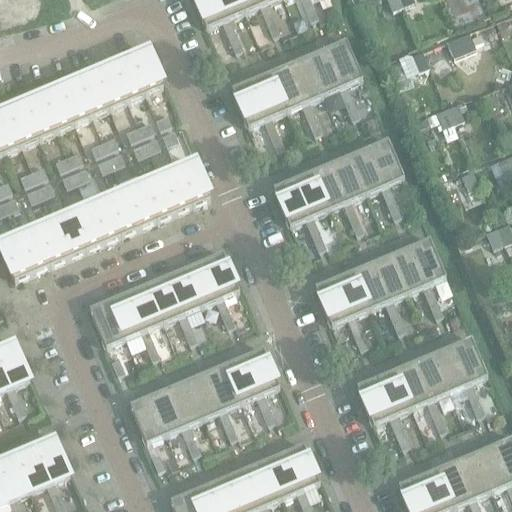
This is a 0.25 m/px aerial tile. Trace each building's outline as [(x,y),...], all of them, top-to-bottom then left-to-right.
[(226,27),(214,0),(191,0),(206,35),(222,29),(228,43),(236,40),(230,25),(226,27)] [(245,19),(236,0),(214,0),(226,27),(230,25),(245,19)] [(263,11),(258,0),(236,0),(245,19),(260,13),(266,28),(274,24),(267,9),(263,11)] [(282,3),(280,0),(258,0),(263,11),(267,9),(282,3)] [(280,0),(282,3),(289,0),(298,0),(304,12),(311,9),(307,0),(280,0)] [(318,24),(311,9),(304,12),(310,27),(318,24)] [(280,40),(274,24),(266,28),(273,43),(280,40)] [(506,24),(497,28),(502,42),(511,38),(506,24)] [(243,56),(236,40),(228,43),(235,59),(243,56)] [(362,86),(350,56),(347,48),(331,54),(326,56),(343,95),(346,93),(362,86)] [(343,95),(326,56),(308,64),(324,102),(339,96),(345,111),(353,108),(346,93),(343,95)] [(163,91),(154,70),(149,57),(130,65),(145,101),(163,94),(162,91),(163,91)] [(324,102),(308,64),(289,71),(305,110),(309,109),(324,102)] [(145,101),(130,65),(112,73),(127,109),(145,101)] [(305,110),(289,71),(270,79),(286,118),(301,112),(308,127),(315,124),(309,109),(305,110)] [(127,109),(112,73),(94,80),(110,116),(127,109)] [(286,118),(270,79),(251,87),(267,126),(272,124),(286,118)] [(110,116),(94,80),(77,88),(92,124),(110,116)] [(267,126),(251,87),(232,96),(248,134),(264,128),(270,143),(278,139),(272,124),(267,126)] [(92,124),(77,88),(59,95),(74,131),(92,124)] [(74,131),(59,95),(41,103),(56,139),(74,131)] [(56,139),(41,103),(24,110),(39,146),(56,139)] [(360,123),(353,108),(345,111),(352,127),(360,123)] [(39,146),(24,110),(6,117),(21,153),(39,146)] [(21,153),(6,117),(0,119),(0,152),(3,161),(21,153)] [(171,131),(167,121),(155,126),(160,136),(171,131)] [(427,123),(415,128),(418,134),(429,130),(427,123)] [(322,139),(315,124),(308,127),(314,142),(322,139)] [(154,139),(149,128),(137,133),(142,144),(154,139)] [(142,144),(137,133),(126,138),(130,149),(142,144)] [(178,148),(174,137),(162,142),(166,153),(178,148)] [(284,155),(278,139),(270,143),(277,158),(284,155)] [(118,154),(114,143),(102,148),(107,159),(118,154)] [(160,155),(156,144),(144,149),(149,160),(160,155)] [(404,185),(391,155),(392,155),(389,147),(373,154),(373,153),(368,155),(384,194),(388,192),(404,185)] [(107,159),(102,148),(90,153),(95,164),(107,159)] [(149,160),(144,149),(133,154),(137,165),(149,160)] [(384,194),(368,155),(349,163),(366,202),(381,195),(387,210),(395,207),(388,192),(384,194)] [(83,169),(78,158),(67,163),(71,174),(83,169)] [(125,170),(121,159),(109,164),(113,175),(125,170)] [(511,160),(495,167),(502,184),(511,179),(511,160)] [(71,174),(67,163),(55,168),(60,178),(71,174)] [(366,202),(349,163),(330,171),(347,210),(351,208),(366,202)] [(113,175),(109,164),(97,169),(102,180),(113,175)] [(209,202),(195,169),(177,177),(192,213),(210,205),(209,202)] [(347,210),(330,171),(312,179),(328,217),(343,211),(349,226),(357,223),(351,208),(347,210)] [(47,184),(43,173),(31,178),(36,188),(47,184)] [(90,185),(85,174),(73,179),(78,190),(90,185)] [(192,213),(177,177),(159,184),(174,220),(192,213)] [(472,177),(460,181),(467,198),(478,194),(472,177)] [(36,188),(31,178),(20,183),(24,193),(36,188)] [(78,190),(73,179),(62,184),(66,195),(78,190)] [(328,217),(312,179),(293,186),(309,225),(313,224),(328,217)] [(174,220),(159,184),(141,192),(157,228),(174,220)] [(309,225),(293,186),(273,195),(290,234),(306,227),(312,242),(320,239),(313,224),(309,225)] [(12,198),(8,188),(0,190),(0,202),(0,203),(12,198)] [(54,200),(50,189),(38,194),(43,205),(54,200)] [(157,228),(141,192),(124,199),(139,235),(157,228)] [(43,205),(38,194),(26,199),(31,209),(43,205)] [(139,235),(124,199),(106,207),(121,243),(139,235)] [(19,215),(14,204),(3,209),(7,219),(19,215)] [(121,243),(106,207),(88,214),(103,250),(121,243)] [(401,223),(395,207),(387,210),(394,226),(401,223)] [(103,250),(88,214),(71,222),(86,257),(103,250)] [(86,257),(71,222),(53,229),(68,265),(86,257)] [(364,238),(357,223),(349,226),(356,242),(364,238)] [(68,265),(53,229),(35,236),(50,272),(68,265)] [(50,272),(35,236),(18,244),(33,280),(50,272)] [(326,254),(320,239),(312,242),(318,257),(326,254)] [(33,280),(18,244),(0,251),(0,254),(13,285),(15,287),(33,280)] [(446,285),(433,254),(434,254),(430,246),(415,253),(415,252),(410,254),(426,293),(430,291),(446,285)] [(426,293),(410,254),(391,262),(407,301),(422,294),(429,309),(437,306),(430,291),(426,293)] [(240,298),(227,268),(229,267),(226,259),(209,266),(203,268),(220,307),(224,305),(240,298)] [(407,301),(391,262),(372,270),(389,309),(393,307),(407,301)] [(220,307),(203,268),(184,276),(201,315),(216,308),(222,322),(229,319),(224,305),(220,307)] [(389,309),(372,270),(353,278),(370,317),(385,310),(391,325),(399,322),(393,307),(389,309)] [(201,315),(184,276),(166,284),(182,323),(186,321),(201,315)] [(370,317),(353,278),(335,286),(351,325),(355,323),(370,317)] [(182,323),(166,284),(147,292),(163,331),(178,324),(184,338),(192,335),(186,321),(182,323)] [(351,325),(335,286),(315,294),(331,333),(347,326),(354,341),(361,338),(355,323),(351,325)] [(163,331),(147,292),(128,300),(144,338),(148,337),(163,331)] [(144,338),(128,300),(109,307),(126,346),(141,340),(146,354),(154,350),(148,337),(144,338)] [(443,322),(437,306),(429,309),(435,325),(443,322)] [(126,346),(109,307),(90,316),(106,355),(126,346)] [(235,332),(229,319),(222,322),(227,336),(235,332)] [(405,338),(399,322),(391,325),(398,341),(405,338)] [(197,348),(192,335),(184,338),(190,351),(197,348)] [(368,353),(361,338),(354,341),(360,357),(368,353)] [(488,384),(475,353),(472,346),(457,352),(456,351),(451,353),(468,392),(472,390),(488,384)] [(30,387),(13,348),(10,349),(2,352),(3,355),(0,355),(0,370),(10,395),(14,393),(30,387)] [(160,364),(154,350),(146,354),(152,367),(160,364)] [(468,392),(451,353),(433,361),(449,400),(464,394),(470,409),(478,405),(472,390),(468,392)] [(280,394),(267,364),(269,363),(266,355),(249,362),(249,361),(244,364),(260,403),(264,401),(280,394)] [(449,400),(433,361),(414,369),(430,408),(434,406),(449,400)] [(125,379),(119,364),(111,368),(117,382),(125,379)] [(260,403),(244,364),(225,372),(241,411),(256,404),(262,418),(270,415),(264,401),(260,403)] [(430,408),(414,369),(395,377),(411,416),(427,409),(433,424),(441,421),(434,406),(430,408)] [(10,395),(0,370),(0,399),(6,396),(12,410),(20,407),(14,393),(10,395)] [(241,411),(225,372),(206,380),(222,419),(226,417),(241,411)] [(411,416),(395,377),(376,385),(393,424),(397,422),(411,416)] [(222,419),(206,380),(187,388),(204,426),(219,420),(224,434),(232,430),(226,417),(222,419)] [(393,424),(376,385),(357,393),(373,432),(389,425),(395,440),(403,437),(397,422),(393,424)] [(204,426),(187,388),(168,395),(185,434),(189,433),(204,426)] [(185,434),(168,395),(150,403),(166,442),(181,436),(187,450),(194,446),(189,433),(185,434)] [(166,442),(150,403),(130,412),(146,451),(166,442)] [(485,421),(478,405),(470,409),(477,424),(485,421)] [(26,420),(20,407),(12,410),(18,424),(26,420)] [(275,428),(270,415),(262,418),(268,432),(275,428)] [(447,437),(441,421),(433,424),(439,440),(447,437)] [(238,444),(232,430),(224,434),(230,447),(238,444)] [(410,453),(403,437),(395,440),(402,456),(410,453)] [(70,482),(54,444),(50,445),(42,448),(43,451),(36,454),(35,451),(34,452),(50,491),(54,489),(70,482)] [(511,445),(498,451),(498,450),(493,452),(510,491),(511,490),(511,445)] [(200,460),(194,446),(187,450),(192,463),(200,460)] [(320,490),(307,460),(310,459),(306,451),(290,458),(289,457),(284,460),(300,499),(304,497),(320,490)] [(50,491),(34,452),(32,453),(31,452),(23,456),(24,459),(17,461),(16,459),(15,460),(32,499),(47,492),(52,506),(60,503),(54,489),(50,491)] [(511,490),(510,491),(493,452),(474,460),(491,499),(506,493),(511,507),(511,490)] [(32,499),(15,460),(13,461),(13,460),(4,464),(5,466),(0,468),(0,476),(13,507),(17,505),(32,499)] [(165,475),(159,460),(152,463),(158,478),(165,475)] [(300,499),(284,460),(265,468),(281,506),(296,500),(301,511),(306,511),(310,510),(304,497),(300,499)] [(491,499),(474,460),(456,468),(472,507),(476,505),(491,499)] [(179,474),(175,464),(168,467),(172,477),(179,474)] [(268,511),(281,506),(265,468),(246,476),(261,511),(268,511)] [(472,507),(456,468),(437,476),(451,511),(460,511),(468,509),(469,511),(478,511),(476,505),(472,507)] [(13,507),(0,476),(0,511),(9,508),(10,511),(19,511),(17,505),(13,507)] [(261,511),(246,476),(227,483),(239,511),(261,511)] [(451,511),(437,476),(418,484),(429,511),(451,511)] [(239,511),(227,483),(209,491),(217,511),(239,511)] [(429,511),(418,484),(398,492),(406,511),(429,511)] [(217,511),(209,491),(190,499),(195,511),(217,511)] [(195,511),(190,499),(170,508),(172,511),(195,511)] [(64,511),(60,503),(52,506),(54,511),(64,511)]
